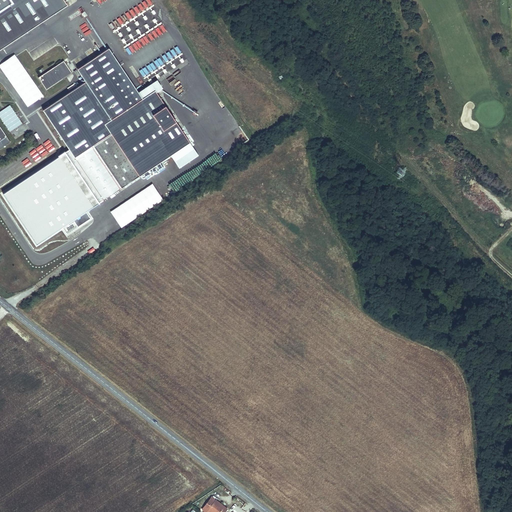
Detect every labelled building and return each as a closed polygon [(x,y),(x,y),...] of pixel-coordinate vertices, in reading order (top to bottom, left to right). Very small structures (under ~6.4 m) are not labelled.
[(0,33),(51,0),(11,0),(12,2),(0,9),(0,33)] [(0,0),(0,9),(12,2),(11,0),(0,0)] [(63,0),(51,0),(0,33),(0,48),(67,5),(64,0),(63,0)] [(84,33),(90,30),(85,22),(79,26),(84,33)] [(85,35),(89,40),(94,36),(91,31),(85,35)] [(33,45),(26,50),(35,60),(62,39),(58,34),(44,44),(42,42),(35,47),(33,45)] [(99,53),(104,49),(99,43),(95,46),(99,53)] [(122,186),(140,174),(147,170),(171,153),(190,141),(155,89),(143,96),(109,47),(97,55),(78,68),(82,75),(86,80),(49,105),(44,109),(59,132),(75,156),(93,143),(110,167),(122,186)] [(43,96),(16,53),(0,62),(0,65),(26,106),(43,96)] [(64,59),(39,76),(47,88),(72,71),(64,59)] [(167,72),(165,69),(147,77),(149,82),(160,77),(158,72),(162,70),(164,74),(167,72)] [(186,90),(179,93),(182,99),(188,96),(186,90)] [(233,117),(227,121),(232,129),(238,125),(233,117)] [(0,147),(11,140),(0,123),(0,147)] [(198,153),(190,141),(171,153),(172,155),(180,165),(198,153)] [(154,183),(110,210),(120,226),(164,200),(154,183)] [(16,207),(20,213),(31,205),(38,200),(33,194),(16,207)] [(31,205),(20,213),(32,231),(43,224),(31,205)] [(209,495),(199,506),(203,510),(205,507),(210,511),(219,511),(223,508),(215,502),(216,501),(209,495)]
